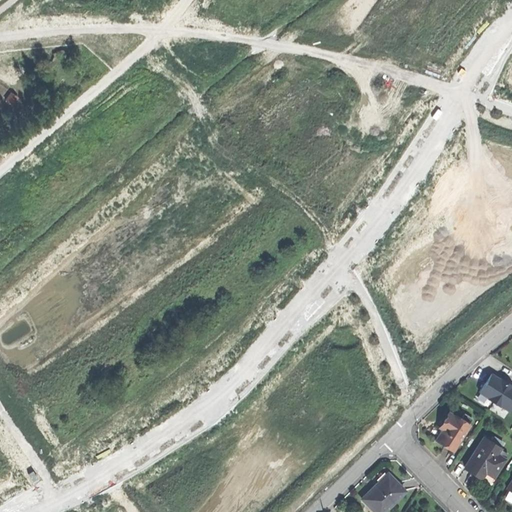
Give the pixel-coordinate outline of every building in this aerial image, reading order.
[(511,381),(490,371),(478,397),(511,412),(511,409),(511,381)] [(444,441),(453,445),(466,419),(444,408),(440,417),(443,419),(440,426),(435,437),(444,441)] [(481,435),(463,465),(473,471),(476,465),(483,469),(492,475),(503,455),(495,450),(498,445),(481,435)] [(506,450),(498,445),(495,450),(503,455),(506,450)] [(480,475),(483,469),(476,465),(473,471),(476,472),(480,475)] [(362,497),(377,511),(379,511),(404,488),(395,478),(386,469),(375,480),(378,482),(362,497)]
